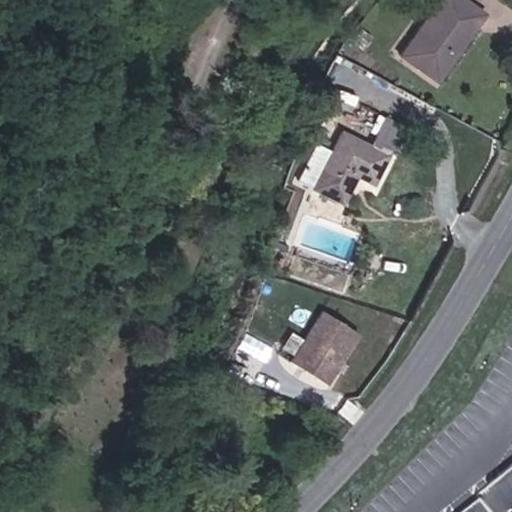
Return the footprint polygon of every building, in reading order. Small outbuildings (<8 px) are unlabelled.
[(472,0),(446,0),(404,49),(438,78),(492,16),(472,0)] [(348,138),(320,192),(342,204),(357,179),(372,187),(392,150),(400,155),(411,134),(383,119),(367,148),(348,138)] [(323,306),(290,359),(329,384),(362,331),(323,306)] [(511,511),(511,488),(495,502),(503,511),(511,511)] [(501,511),(489,497),(470,511),(501,511)]
